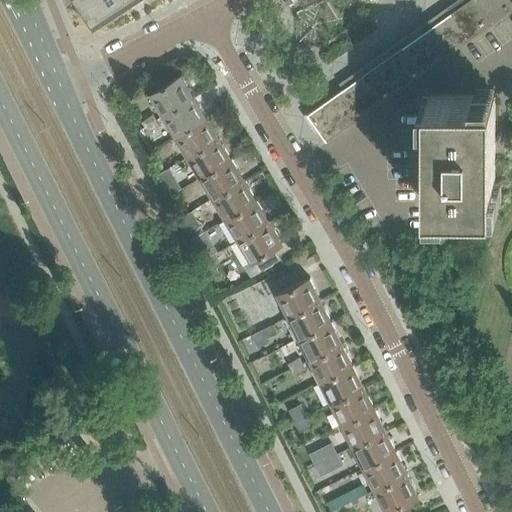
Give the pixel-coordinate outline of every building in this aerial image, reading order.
[(96,18),(123,0),(83,0),(86,3),(96,18)] [(328,139),(464,42),(511,8),(511,0),(468,0),(308,114),(327,140),(328,139)] [(195,96),(182,75),(152,93),(165,115),(195,96)] [(462,147),(463,95),(429,95),(429,147),(462,147)] [(495,147),(495,95),(494,95),(463,95),(462,147),(495,147)] [(207,117),(195,96),(165,115),(177,135),(207,117)] [(145,127),(157,120),(153,114),(142,122),(145,127)] [(220,138),(207,117),(177,135),(190,156),(220,138)] [(149,132),(161,126),(157,120),(145,127),(148,132),(149,132)] [(232,158),(220,138),(190,156),(202,176),(232,158)] [(462,203),(462,147),(429,147),(429,203),(462,203)] [(495,203),(495,156),(495,147),(462,147),(462,203),(495,203)] [(245,179),(232,158),(202,176),(215,197),(245,179)] [(257,199),(245,179),(215,197),(227,217),(257,199)] [(269,220),(257,199),(227,217),(239,237),(269,220)] [(274,247),(283,242),(269,220),(239,237),(260,272),(282,259),(274,247)] [(321,300),(310,277),(279,293),(290,317),(321,300)] [(332,321),(321,300),(290,317),(301,338),(332,321)] [(343,343),(332,321),(301,338),(312,359),(343,343)] [(354,365),(343,343),(312,359),(323,381),(354,365)] [(303,364),(300,357),(288,364),(291,370),(303,364)] [(307,370),(303,364),(291,370),(294,375),(307,370)] [(365,386),(354,365),(323,381),(334,403),(365,386)] [(375,408),(365,386),(334,403),(345,425),(375,408)] [(307,417),(300,403),(289,409),(295,422),(307,417)] [(386,429),(375,408),(345,425),(355,445),(386,429)] [(311,426),(307,417),(295,422),(300,432),(311,426)] [(397,451),(386,429),(355,445),(366,467),(397,451)] [(312,452),(310,454),(315,465),(327,459),(321,448),(317,450),(312,452)] [(408,473),(397,451),(366,467),(377,489),(408,473)] [(327,459),(315,465),(321,476),(324,475),(328,472),(332,470),(327,459)] [(419,495),(408,473),(377,489),(388,511),(416,511),(410,500),(419,495)]
